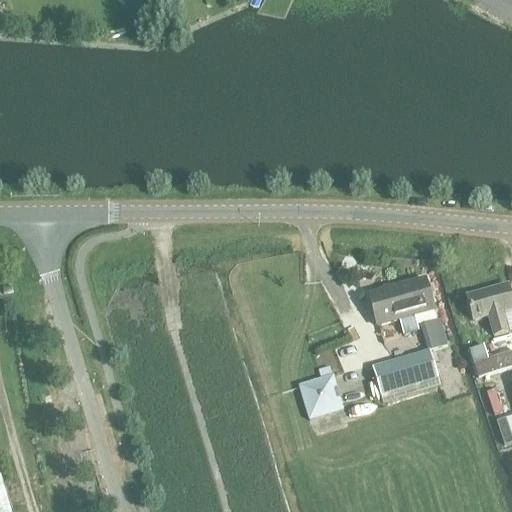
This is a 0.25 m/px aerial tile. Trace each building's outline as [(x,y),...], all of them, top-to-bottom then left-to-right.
[(409,286),(368,298),(377,330),(393,326),(400,324),(403,337),(418,332),(417,327),(436,322),(434,315),(425,282),(409,286)] [(511,335),(511,308),(506,288),(466,299),(473,326),(487,322),(492,341),(511,335)] [(480,353),(473,334),(463,337),(472,364),(482,360),(511,351),(511,345),(511,344),(480,353)] [(429,354),(372,370),(382,406),(439,389),(429,354)] [(343,414),(342,410),(333,378),(297,388),(308,424),(343,414)] [(0,511),(11,511),(0,476),(0,511)]
